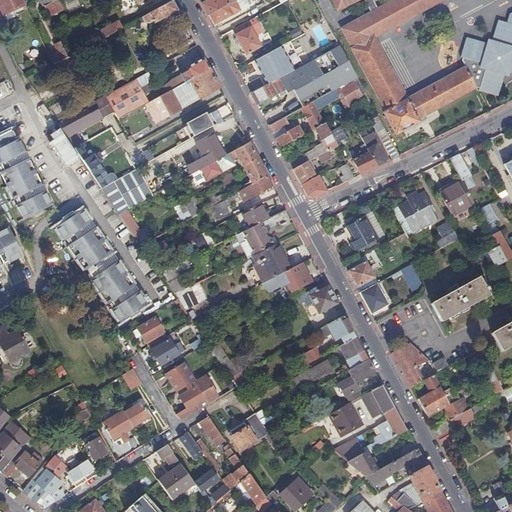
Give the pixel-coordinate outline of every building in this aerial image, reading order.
[(28,11),(27,9),(22,0),(0,0),(0,8),(4,16),(23,7),(26,12),(28,11)] [(62,9),(57,0),(56,0),(53,2),(44,7),(49,16),(62,9)] [(211,0),(203,5),(209,15),(236,0),(211,0)] [(236,0),(209,15),(214,25),(243,10),(248,7),(244,0),(236,0)] [(281,5),(278,0),(267,0),(272,10),(281,5)] [(477,89),(466,68),(408,99),(374,38),(444,0),(395,0),(378,10),(375,4),(374,4),(371,0),(334,0),(339,8),(354,0),(364,0),(371,14),(342,29),(353,49),(352,49),(386,111),(384,112),(396,135),(420,123),(420,124),(424,122),(427,120),(425,117),(477,89)] [(155,23),(178,11),(173,1),(143,18),(145,23),(149,24),(154,21),(155,23)] [(254,19),(267,12),(265,8),(253,14),(253,12),(235,22),(238,28),(254,19)] [(262,33),(254,19),(238,28),(232,31),(235,38),(235,39),(234,41),(236,43),(237,44),(238,44),(245,56),(261,47),(255,37),(262,33)] [(466,68),(477,89),(480,90),(479,92),(498,97),(504,75),(508,76),(510,72),(511,72),(511,20),(510,26),(502,23),(494,44),(490,43),(488,47),(467,39),(461,57),(463,59),(462,62),(466,68)] [(105,39),(119,31),(115,24),(101,31),(105,39)] [(61,32),(57,34),(61,43),(66,53),(70,51),(61,32)] [(58,52),(50,56),(54,65),(69,59),(66,53),(61,43),(56,46),(58,52)] [(294,71),(281,46),(254,61),(268,86),(279,80),(294,71)] [(357,78),(340,46),(294,71),(279,80),(287,95),(294,91),(303,108),(313,102),(335,91),(357,78)] [(190,80),(210,69),(204,59),(187,68),(188,71),(182,75),(186,83),(190,80)] [(200,99),(220,88),(210,69),(190,80),(200,98),(200,99)] [(3,80),(0,82),(0,97),(10,93),(3,80)] [(114,112),(119,120),(147,105),(149,103),(136,80),(105,96),(114,112)] [(279,80),(268,86),(251,94),(257,105),(278,94),(280,98),(287,95),(279,80)] [(362,97),(354,83),(340,91),(348,104),(362,97)] [(149,103),(147,105),(157,123),(181,110),(171,91),(149,103)] [(335,91),(313,102),(317,109),(338,97),(335,91)] [(104,118),(114,112),(105,96),(67,117),(57,123),(68,138),(78,133),(104,119),(104,118)] [(313,102),(303,108),(302,109),(312,127),(305,130),(303,125),(299,127),(299,126),(276,139),(281,149),(285,146),(315,130),(325,124),(317,109),(313,102)] [(60,106),(50,112),(57,123),(67,117),(60,106)] [(213,126),(207,111),(180,122),(186,137),(213,126)] [(284,118),(269,127),(273,134),(288,126),(284,118)] [(330,134),(325,124),(315,130),(326,148),(319,153),(317,151),(302,159),(302,160),(291,167),(293,171),(308,163),(313,160),(326,153),(337,146),(336,145),(330,134)] [(340,128),(330,134),(336,145),(346,140),(340,128)] [(111,129),(99,134),(105,146),(116,141),(111,129)] [(34,215),(35,216),(43,212),(43,211),(52,205),(45,192),(32,199),(31,197),(32,197),(30,193),(43,186),(29,159),(15,166),(15,164),(13,160),(26,153),(19,140),(15,141),(10,132),(4,135),(6,138),(0,140),(0,166),(2,165),(5,171),(1,173),(14,200),(18,198),(21,204),(17,206),(24,219),(34,215)] [(75,149),(85,143),(78,133),(68,138),(75,149)] [(193,174),(202,169),(225,156),(213,134),(196,143),(200,151),(204,149),(207,156),(189,166),(193,174)] [(242,190),(268,175),(261,161),(250,142),(225,156),(202,169),(206,177),(201,180),(202,182),(234,164),(232,160),(239,156),(252,181),(241,187),(242,190)] [(75,149),(82,160),(102,189),(118,180),(115,178),(114,177),(111,178),(109,179),(99,163),(102,161),(98,154),(94,156),(89,148),(88,149),(85,143),(75,149)] [(368,172),(377,168),(367,150),(365,145),(361,147),(365,155),(354,161),(361,175),(368,172)] [(377,168),(386,163),(376,145),(367,150),(377,168)] [(473,148),(468,150),(475,164),(479,161),(473,148)] [(326,153),(313,160),(315,164),(328,157),(326,153)] [(459,154),(450,159),(462,181),(471,177),(471,176),(459,154)] [(308,163),(293,171),(301,186),(307,197),(313,199),(327,192),(318,176),(316,178),(313,174),(316,172),(315,169),(312,171),(308,163)] [(347,182),(355,178),(347,165),(340,169),(347,182)] [(153,196),(138,169),(118,180),(102,189),(120,215),(127,211),(153,196)] [(245,202),(274,186),(268,175),(242,190),(238,192),(239,193),(226,200),(230,206),(243,199),(245,202)] [(471,177),(462,181),(467,190),(475,186),(471,177)] [(89,179),(84,185),(90,191),(95,185),(89,179)] [(467,190),(462,181),(440,193),(452,216),(474,204),(467,190)] [(405,234),(407,238),(437,221),(429,207),(432,205),(426,195),(419,198),(417,195),(415,191),(405,197),(407,201),(396,206),(397,207),(392,210),(405,234)] [(223,201),(225,200),(222,195),(216,198),(216,196),(206,201),(210,208),(223,201)] [(179,221),(199,212),(192,197),(172,205),(179,221)] [(229,213),(223,201),(210,208),(217,220),(229,213)] [(262,222),(269,219),(261,204),(248,209),(243,212),(251,228),(262,222)] [(505,262),(511,258),(511,256),(498,232),(495,234),(486,217),(494,213),(489,204),(478,210),(497,247),(505,262)] [(91,223),(83,210),(73,216),(73,215),(65,220),(66,221),(57,228),(65,241),(69,238),(73,243),(69,246),(86,271),(112,253),(95,228),(83,236),(81,232),(80,233),(79,231),(91,223)] [(135,223),(127,211),(120,215),(128,227),(135,223)] [(365,216),(365,217),(378,240),(385,236),(372,213),(365,216)] [(378,240),(365,217),(347,227),(354,241),(350,244),(355,253),(364,248),(365,251),(377,244),(375,242),(378,240)] [(255,255),(274,245),(270,238),(267,237),(264,231),(266,230),(262,222),(251,228),(241,233),(244,239),(247,240),(255,255)] [(437,242),(440,249),(458,239),(449,223),(437,229),(442,239),(437,242)] [(9,262),(10,263),(24,256),(19,247),(20,246),(16,237),(14,238),(9,228),(0,233),(0,243),(3,249),(1,249),(1,248),(0,248),(0,255),(4,264),(9,262)] [(216,245),(208,231),(203,234),(210,248),(216,245)] [(192,241),(198,250),(206,244),(200,235),(192,241)] [(248,258),(253,256),(255,255),(247,240),(241,244),(248,258)] [(152,248),(157,256),(170,249),(165,241),(152,248)] [(263,283),(290,269),(277,244),(274,245),(255,255),(253,256),(257,262),(253,264),(263,283)] [(495,267),(505,262),(497,247),(487,253),(495,267)] [(138,310),(147,304),(138,292),(126,300),(125,299),(126,298),(123,294),(135,286),(118,261),(105,270),(105,269),(105,268),(103,265),(91,273),(93,278),(92,279),(109,304),(113,302),(116,307),(112,309),(121,322),(130,316),(131,317),(139,312),(138,310)] [(284,285),(289,295),(313,282),(303,262),(290,269),(263,283),(261,284),(271,292),(280,287),(284,285)] [(360,293),(363,291),(360,286),(375,278),(366,262),(348,272),(352,280),(360,293)] [(422,287),(411,265),(401,270),(413,292),(422,287)] [(160,273),(175,295),(185,290),(174,267),(160,273)] [(451,294),(432,304),(441,323),(489,296),(487,292),(489,291),(487,288),(485,289),(479,278),(460,289),(457,285),(449,290),(451,294)] [(162,301),(170,296),(161,281),(153,285),(162,301)] [(320,314),(338,304),(335,299),(326,282),(297,298),(300,304),(305,301),(308,307),(315,304),(320,314)] [(284,305),(292,301),(289,295),(284,285),(280,287),(283,292),(278,294),(284,305)] [(191,306),(197,303),(190,291),(184,295),(191,306)] [(16,302),(0,310),(0,317),(13,310),(14,312),(19,308),(16,302)] [(345,344),(357,338),(351,328),(345,316),(328,325),(336,340),(341,337),(345,344)] [(511,345),(511,317),(509,319),(511,323),(492,334),(501,352),(511,345)] [(138,329),(149,348),(167,337),(156,318),(138,329)] [(3,327),(0,328),(0,345),(12,366),(14,367),(17,367),(20,366),(21,363),(21,360),(20,358),(30,352),(18,330),(8,336),(3,327)] [(347,360),(364,351),(360,344),(357,338),(345,344),(341,346),(342,349),(346,350),(349,349),(351,354),(346,357),(347,360)] [(191,350),(200,346),(197,339),(188,344),(191,350)] [(152,352),(161,366),(179,355),(170,341),(152,352)] [(232,378),(243,372),(236,359),(230,362),(217,342),(210,346),(222,365),(232,378)] [(410,344),(393,354),(403,373),(411,388),(421,383),(415,372),(417,370),(414,366),(427,359),(410,344)] [(310,363),(322,357),(317,348),(305,355),(310,363)] [(352,368),(369,359),(367,356),(364,351),(347,360),(352,368)] [(486,371),(490,368),(483,355),(479,357),(486,371)] [(362,396),(363,396),(360,389),(361,389),(357,383),(376,372),(369,359),(352,368),(349,370),(352,376),(339,384),(346,397),(347,396),(351,402),(353,401),(362,396)] [(448,367),(444,359),(434,365),(437,373),(448,367)] [(429,378),(437,374),(430,363),(423,367),(429,378)] [(166,375),(178,393),(187,388),(195,382),(184,364),(166,375)] [(61,366),(52,369),(55,378),(64,375),(61,366)] [(135,388),(142,384),(133,370),(123,376),(127,383),(130,380),(135,388)] [(245,375),(243,372),(232,378),(234,382),(237,387),(241,392),(247,388),(240,378),(245,375)] [(291,380),(297,389),(310,382),(305,372),(291,380)] [(422,409),(448,395),(446,391),(437,374),(429,378),(424,382),(431,393),(418,400),(422,409)] [(179,418),(183,422),(219,399),(205,376),(195,382),(198,387),(189,392),(181,398),(188,409),(177,416),(179,418)] [(319,387),(326,383),(323,378),(316,383),(319,387)] [(252,390),(254,395),(273,385),(270,380),(252,390)] [(187,388),(189,392),(198,387),(195,382),(187,388)] [(237,387),(234,382),(219,392),(221,397),(237,387)] [(494,386),(498,394),(503,391),(499,384),(494,386)] [(384,413),(395,407),(389,397),(383,385),(363,396),(362,396),(374,418),(384,413)] [(447,422),(467,411),(461,400),(453,404),(448,395),(422,409),(427,418),(441,411),(447,422)] [(363,425),(351,402),(328,415),(341,437),(363,425)] [(124,413),(134,429),(150,418),(141,403),(124,413)] [(448,436),(452,433),(455,432),(454,429),(474,419),(474,420),(484,415),(478,405),(467,411),(447,422),(442,425),(448,436)] [(388,421),(399,415),(396,411),(395,407),(384,413),(388,421)] [(87,409),(73,416),(76,421),(90,414),(87,409)] [(256,414),(257,415),(260,420),(267,416),(263,410),(256,414)] [(0,429),(10,418),(3,411),(0,415),(0,429)] [(126,433),(134,429),(124,413),(104,425),(113,440),(121,436),(125,443),(130,440),(126,433)] [(275,418),(273,413),(267,416),(260,420),(263,425),(266,423),(275,418)] [(276,451),(280,449),(276,444),(268,431),(263,425),(260,420),(257,415),(251,419),(250,418),(244,422),(248,427),(232,438),(235,442),(232,444),(236,450),(239,448),(241,452),(265,436),(276,451)] [(371,450),(407,430),(403,422),(399,415),(388,421),(378,426),(384,436),(379,438),(378,436),(361,446),(365,453),(371,450)] [(216,447),(225,441),(209,418),(200,423),(216,447)] [(12,423),(3,434),(8,438),(17,426),(12,423)] [(434,429),(440,440),(448,436),(442,425),(434,429)] [(0,452),(4,455),(0,459),(0,471),(2,473),(21,449),(26,443),(32,439),(17,426),(8,438),(3,434),(2,433),(0,435),(0,452)] [(384,436),(378,426),(374,428),(378,436),(379,438),(384,436)] [(499,511),(511,511),(511,432),(507,435),(511,443),(511,497),(510,499),(508,495),(511,494),(504,481),(493,487),(499,498),(494,501),(499,511)] [(83,442),(95,462),(109,454),(97,433),(83,442)] [(204,455),(195,443),(189,433),(180,439),(196,461),(204,455)] [(440,440),(442,445),(455,438),(452,433),(448,436),(440,440)] [(335,451),(349,462),(365,453),(361,446),(358,439),(335,451)] [(204,455),(216,472),(220,469),(200,440),(195,443),(204,455)] [(403,457),(417,449),(413,441),(399,449),(403,457)] [(309,454),(311,457),(323,447),(320,443),(309,454)] [(71,445),(65,450),(68,455),(74,450),(71,445)] [(172,467),(179,462),(168,446),(157,453),(155,454),(161,462),(165,459),(172,467)] [(227,487),(231,492),(240,483),(249,475),(229,447),(226,449),(228,452),(225,454),(238,472),(225,483),(227,487)] [(21,449),(2,473),(7,478),(15,469),(16,466),(30,477),(40,465),(35,460),(37,458),(32,455),(30,457),(21,449)] [(410,511),(407,510),(415,505),(423,501),(441,492),(435,482),(425,463),(417,449),(403,457),(378,471),(367,477),(374,485),(392,475),(392,474),(400,469),(402,472),(405,470),(404,467),(412,463),(417,472),(409,476),(413,483),(400,491),(404,494),(401,497),(396,493),(393,497),(392,497),(388,502),(401,511),(400,511),(372,511),(363,502),(361,503),(351,511),(410,511)] [(367,477),(378,471),(368,455),(373,452),(371,450),(365,453),(349,462),(367,477)] [(74,482),(94,469),(88,461),(68,473),(69,476),(65,478),(67,481),(71,479),(74,482)] [(172,501),(195,485),(181,465),(158,481),(172,501)] [(33,480),(24,491),(36,503),(41,498),(43,500),(39,505),(44,509),(65,495),(62,489),(59,491),(57,489),(62,483),(57,479),(64,471),(59,467),(52,475),(47,471),(36,483),(33,480)] [(43,468),(33,480),(36,483),(47,471),(43,468)] [(201,492),(212,509),(231,492),(227,487),(213,501),(205,489),(219,479),(213,470),(206,475),(205,473),(201,476),(202,478),(196,482),(202,491),(201,492)] [(249,475),(240,483),(257,507),(264,500),(266,499),(265,498),(249,475)] [(313,495),(298,479),(281,494),(295,510),(313,495)] [(337,509),(340,506),(335,500),(337,498),(324,484),(318,489),(330,502),(337,509)] [(451,511),(441,492),(423,501),(426,509),(422,511),(415,505),(407,510),(410,511),(451,511)] [(159,511),(144,495),(126,511),(125,511),(159,511)] [(105,511),(96,499),(79,511),(105,511)] [(257,507),(250,511),(259,511),(260,511),(263,511),(269,507),(264,500),(257,507)] [(319,511),(333,511),(337,509),(330,502),(319,511)]
